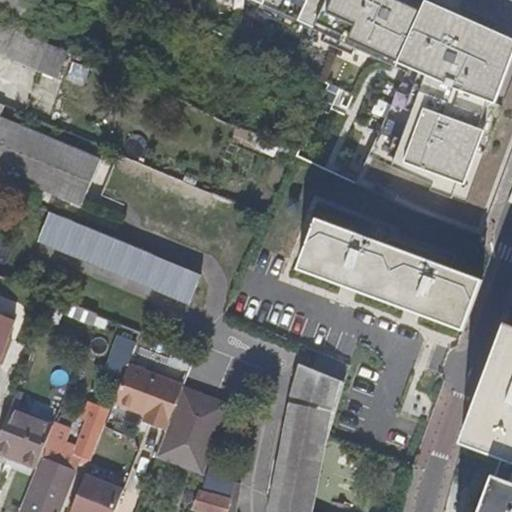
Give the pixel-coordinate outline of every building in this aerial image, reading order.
[(0,0),(0,6),(21,16),(27,18),(32,9),(40,12),(44,0),(0,0)] [(392,0),(248,0),(399,66),(428,76),(394,160),(468,186),(511,66),(511,38),(426,1),(420,12),(392,0)] [(0,20),(16,27),(21,16),(0,6),(0,20)] [(0,55),(39,72),(51,43),(16,27),(0,20),(0,55)] [(0,117),(0,169),(81,203),(99,157),(0,117)] [(461,328),(462,326),(468,309),(479,279),(316,218),(297,268),(461,328)] [(92,233),(81,260),(188,304),(200,275),(92,233)] [(95,310),(50,293),(46,305),(90,322),(95,310)] [(136,338),(140,328),(95,310),(90,322),(115,331),(136,338)] [(0,361),(1,361),(6,347),(3,345),(7,334),(13,317),(0,312),(0,361)] [(503,462),(511,465),(511,328),(509,327),(502,343),(462,447),(503,462)] [(121,376),(127,362),(136,338),(115,331),(101,368),(121,376)] [(182,384),(183,383),(127,362),(121,376),(112,400),(135,408),(137,405),(148,409),(144,420),(166,428),(182,384)] [(285,408),(279,443),(319,451),(323,438),(341,379),(295,367),(287,402),(321,410),(320,418),(285,408)] [(166,428),(157,455),(202,473),(228,402),(182,384),(166,428)] [(14,390),(7,407),(0,425),(0,452),(32,464),(48,423),(13,409),(19,392),(14,390)] [(88,461),(101,427),(109,406),(85,398),(80,413),(85,416),(74,442),(63,438),(58,448),(47,444),(21,510),(24,511),(55,511),(72,472),(78,457),(88,461)] [(58,448),(63,438),(68,425),(56,421),(47,444),(58,448)] [(307,511),(319,451),(279,443),(265,511),(307,511)] [(72,472),(82,476),(88,461),(78,457),(72,472)] [(240,467),(213,458),(206,474),(201,488),(228,498),(233,486),(240,467)] [(511,465),(503,462),(497,481),(511,485),(511,465)] [(113,511),(122,490),(82,476),(68,511),(113,511)] [(511,511),(511,485),(497,481),(484,511),(511,511)] [(232,499),(230,511),(237,511),(237,489),(233,486),(228,498),(232,499)] [(192,511),(195,511),(230,511),(232,499),(228,498),(201,488),(192,511)]
